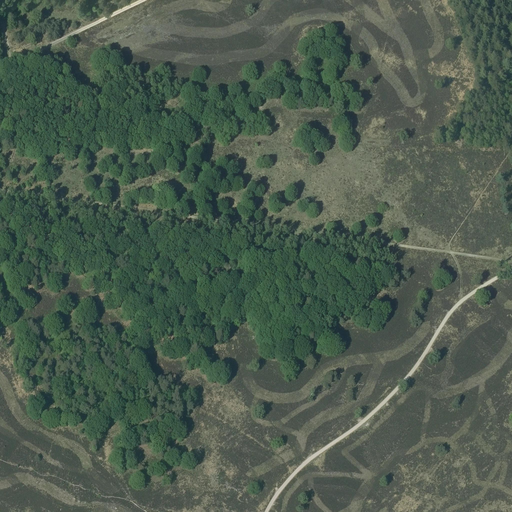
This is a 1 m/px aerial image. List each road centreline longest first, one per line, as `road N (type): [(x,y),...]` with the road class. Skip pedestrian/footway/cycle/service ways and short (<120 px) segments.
road 1 (track): [(0,191),(511,261)]
road 2 (track): [(266,511),(293,474),(392,393),(459,302)]
road 3 (track): [(0,68),(143,0)]
